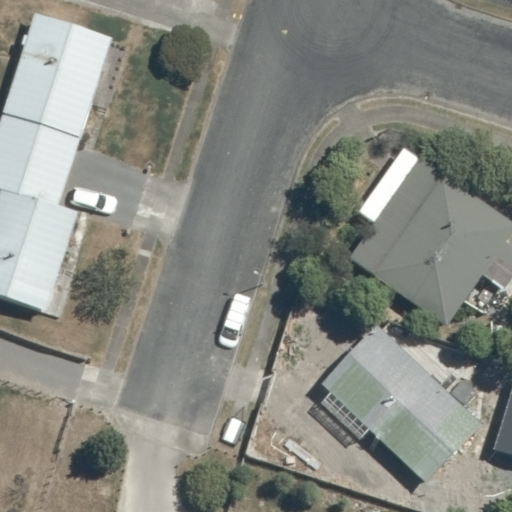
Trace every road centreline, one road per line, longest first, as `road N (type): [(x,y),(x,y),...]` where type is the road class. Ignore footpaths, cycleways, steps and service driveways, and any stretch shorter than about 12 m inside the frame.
road 1 (residential): [(174,377),(301,0)]
road 2 (residential): [(511,71),(301,0)]
